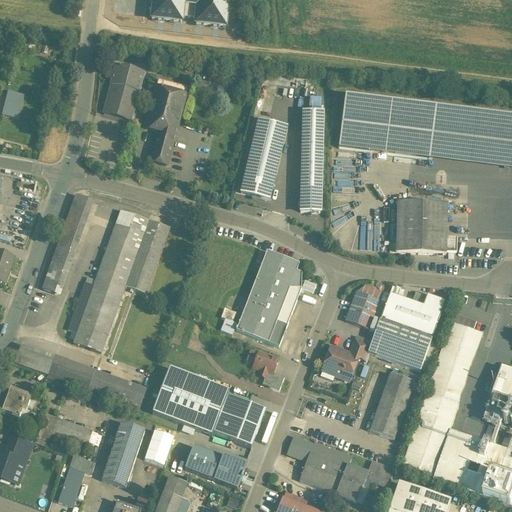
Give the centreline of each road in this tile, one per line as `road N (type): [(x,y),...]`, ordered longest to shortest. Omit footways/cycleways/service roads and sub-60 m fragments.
road 1 (track): [(92,24),(511,80)]
road 2 (residential): [(343,268),(256,227),(65,176)]
road 3 (residential): [(250,511),(343,268)]
road 4 (residential): [(65,176),(0,359)]
road 5 (residential): [(95,0),(83,119),(65,176)]
road 6 (residential): [(511,290),(343,268)]
